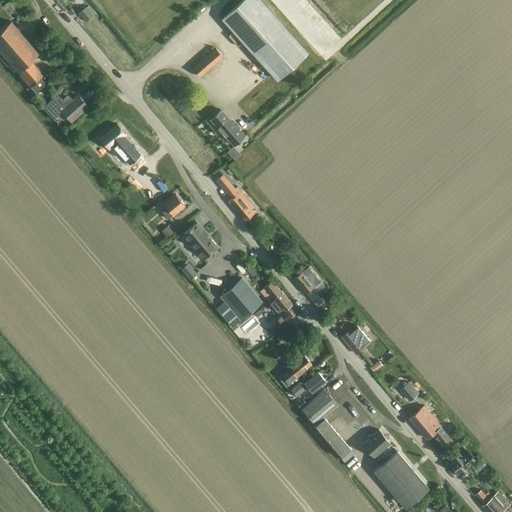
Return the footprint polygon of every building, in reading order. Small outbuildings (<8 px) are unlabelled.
[(307,52),(280,22),(259,0),(242,0),(221,19),(249,50),(250,50),(277,79),(307,52)] [(95,16),(95,14),(88,6),(80,14),(87,23),(95,16)] [(10,21),(0,30),(0,52),(30,86),(39,77),(43,74),(31,60),(39,53),(10,21)] [(200,76),(202,74),(223,56),(216,48),(193,69),(200,76)] [(41,91),(47,97),(53,91),(47,85),(41,91)] [(88,106),(77,95),(71,101),(66,96),(61,101),(56,96),(42,110),(53,121),(62,112),(72,122),(88,106)] [(235,145),(245,136),(221,109),(210,118),(235,145)] [(144,159),(140,154),(125,135),(127,134),(117,122),(100,136),(109,148),(107,149),(119,164),(125,159),(129,163),(130,163),(133,167),(144,159)] [(236,194),(233,190),(235,188),(223,174),(216,180),(231,198),(228,201),(244,220),(257,209),(242,192),(238,195),(237,193),(236,194)] [(173,215),(185,205),(176,194),(164,204),(167,208),(162,212),(168,218),(172,214),(173,215)] [(203,259),(216,247),(207,236),(208,235),(196,222),(183,233),(193,245),(192,246),(203,259)] [(167,237),(173,232),(168,225),(162,230),(167,237)] [(301,272),(293,279),(305,293),(310,298),(325,285),(321,281),(312,271),(308,266),(301,272)] [(253,267),(251,268),(248,271),(253,278),(258,275),(253,267)] [(224,300),(216,307),(232,327),(241,319),(262,301),(241,277),(220,295),(224,300)] [(269,301),(281,291),(272,281),(264,287),(264,288),(261,291),(269,301)] [(281,291),(269,301),(280,314),(275,318),(282,326),(294,316),(288,308),(292,304),(281,291)] [(341,321),(350,313),(340,301),(331,309),(341,321)] [(280,330),(276,324),(271,328),(275,334),(280,330)] [(356,353),(364,346),(370,341),(356,324),(342,336),(356,353)] [(290,387),(298,381),(299,382),(300,381),(296,376),(311,364),(304,355),(289,367),(281,374),(285,378),(282,381),(288,389),(290,388),(290,387)] [(374,372),(382,364),(378,360),(370,368),(374,372)] [(301,384),(304,389),(306,390),(309,387),(312,391),(325,380),(318,372),(305,383),(304,384),(303,383),(301,384)] [(304,389),(301,384),(299,382),(298,381),(290,387),(290,388),(291,389),(296,395),(304,389)] [(407,382),(400,388),(410,399),(418,393),(411,385),(408,382),(407,382)] [(340,457),(342,455),(350,448),(324,417),(338,405),(324,389),(301,408),(315,425),(314,426),(340,457)] [(303,398),(297,403),(300,408),(306,403),(303,398)] [(452,440),(424,406),(410,418),(426,437),(432,433),(444,447),(452,440)] [(365,441),(381,459),(394,448),(379,430),(365,441)] [(464,452),(461,449),(458,451),(451,457),(453,460),(450,463),(458,473),(469,464),(476,458),(469,450),(467,452),(465,451),(464,452)] [(405,508),(428,488),(397,451),(374,471),(405,508)] [(481,460),(472,467),(476,472),(485,464),(481,460)] [(485,494),(482,489),(476,494),(485,503),(483,505),(489,511),(511,511),(511,508),(509,505),(510,504),(499,491),(493,497),(488,492),(485,494)]
